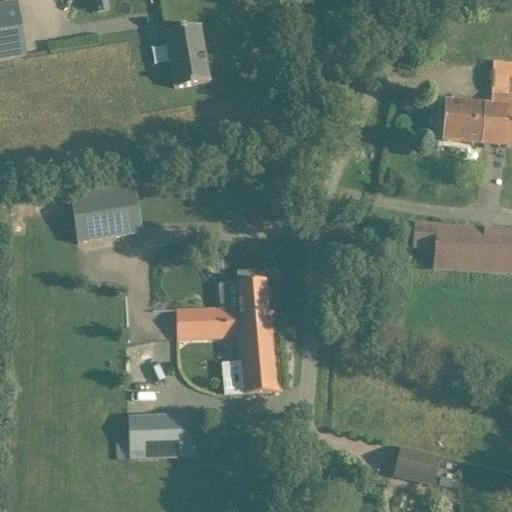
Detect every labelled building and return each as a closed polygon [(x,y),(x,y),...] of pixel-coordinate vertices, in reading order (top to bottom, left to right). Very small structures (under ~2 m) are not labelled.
[(106,1),(94,4),(96,17),(108,14),(106,1)] [(17,4),(0,7),(0,62),(26,58),(17,4)] [(166,34),(175,90),(211,84),(201,28),(166,34)] [(428,49),(426,58),(441,60),(443,52),(428,49)] [(443,142),(511,146),(511,95),(507,95),(508,80),(511,79),(511,64),(494,64),(492,105),(445,102),(443,142)] [(122,213),(138,211),(134,186),(69,195),(77,247),(126,240),(122,213)] [(433,271),(511,276),(511,232),(415,226),(413,248),(434,249),(433,271)] [(226,338),(239,337),(240,337),(239,331),(275,329),(274,315),(269,315),(266,282),(239,285),(240,309),(177,312),(178,342),(227,340),(226,338)] [(240,337),(239,337),(243,398),(280,394),(275,329),(239,331),(240,337)] [(98,405),(68,405),(70,463),(99,463),(98,405)] [(129,421),(130,442),(115,443),(115,462),(196,459),(195,419),(129,421)] [(401,453),(395,478),(434,487),(440,462),(401,453)]
